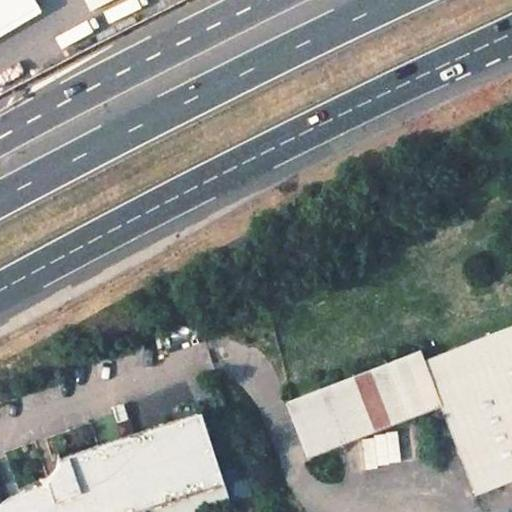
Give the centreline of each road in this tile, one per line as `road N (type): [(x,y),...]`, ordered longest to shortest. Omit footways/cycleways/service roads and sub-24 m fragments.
road 1 (motorway): [(0,290),(511,33)]
road 2 (motorway): [(396,0),(0,197)]
road 3 (motorway): [(268,0),(15,128)]
road 4 (residential): [(0,429),(207,355)]
